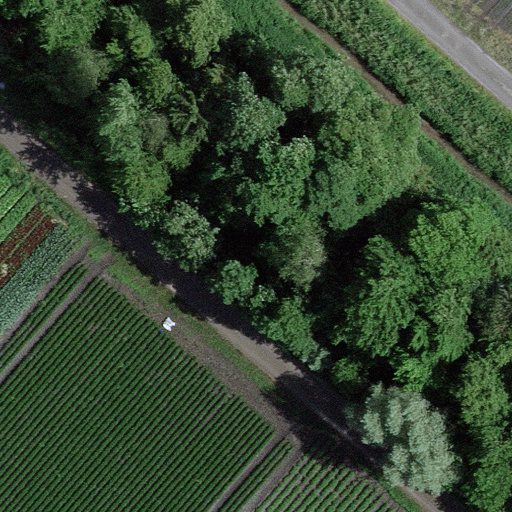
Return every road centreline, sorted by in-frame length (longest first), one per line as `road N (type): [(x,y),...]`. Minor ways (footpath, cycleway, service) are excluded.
road 1 (track): [(0,111),(460,511)]
road 2 (track): [(412,0),(511,86)]
